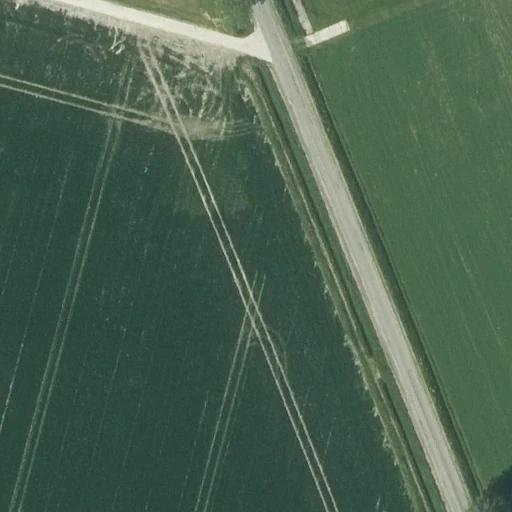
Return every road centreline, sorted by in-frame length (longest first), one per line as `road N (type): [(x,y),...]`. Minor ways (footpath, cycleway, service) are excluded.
road 1 (unclassified): [(457,511),(255,0)]
road 2 (unknown): [(79,0),(277,55)]
